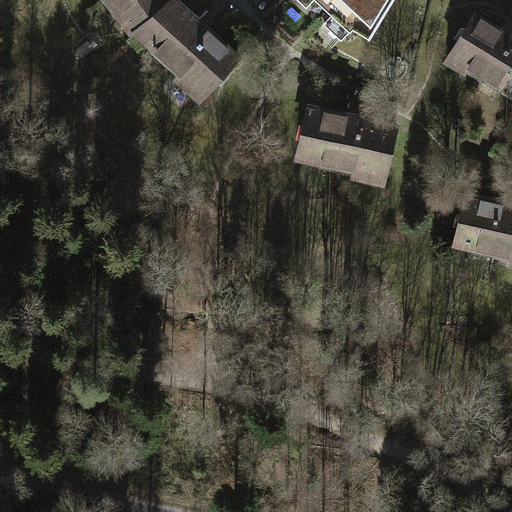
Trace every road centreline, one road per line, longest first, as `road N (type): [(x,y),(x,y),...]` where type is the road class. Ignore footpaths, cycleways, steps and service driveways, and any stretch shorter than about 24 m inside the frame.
road 1 (track): [(16,355),(281,400),(511,510)]
road 2 (track): [(0,479),(155,511)]
